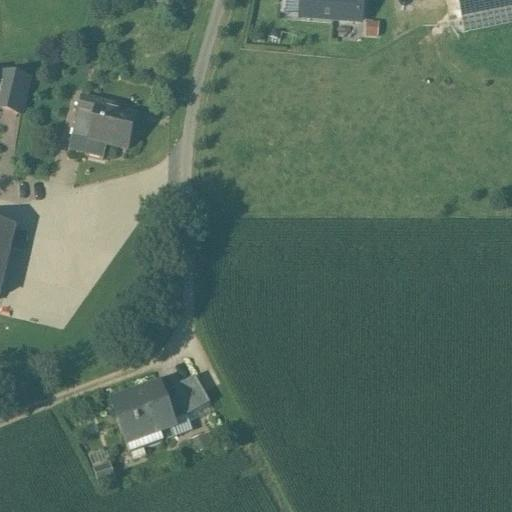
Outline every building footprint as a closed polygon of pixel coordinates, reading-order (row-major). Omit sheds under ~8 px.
[(302,0),(302,20),(360,24),(362,0),(302,0)] [(511,0),(461,0),(466,23),(511,13),(511,0)] [(29,82),(3,76),(0,86),(0,87),(2,88),(0,94),(0,112),(20,117),(29,82)] [(116,108),(82,99),(72,138),(89,142),(85,158),(104,162),(107,147),(128,152),(136,119),(115,113),(116,108)] [(0,288),(14,232),(0,228),(0,288)] [(162,389),(113,407),(131,458),(165,445),(161,436),(177,430),(174,423),(188,417),(209,405),(195,380),(165,398),(162,389)]
